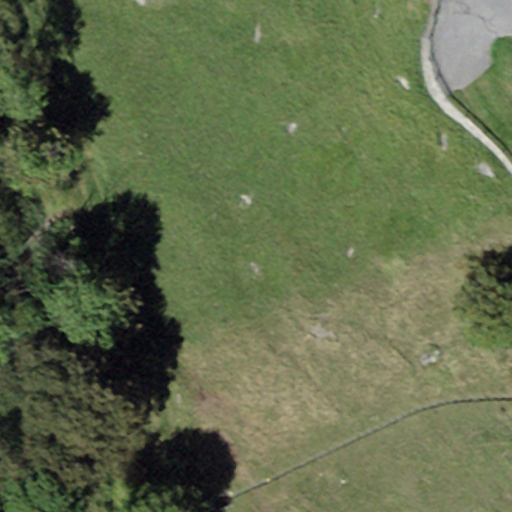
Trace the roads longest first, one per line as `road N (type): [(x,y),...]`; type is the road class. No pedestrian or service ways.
road 1 (track): [(30,0),(126,319),(204,511)]
road 2 (track): [(467,0),(464,73),(511,142)]
